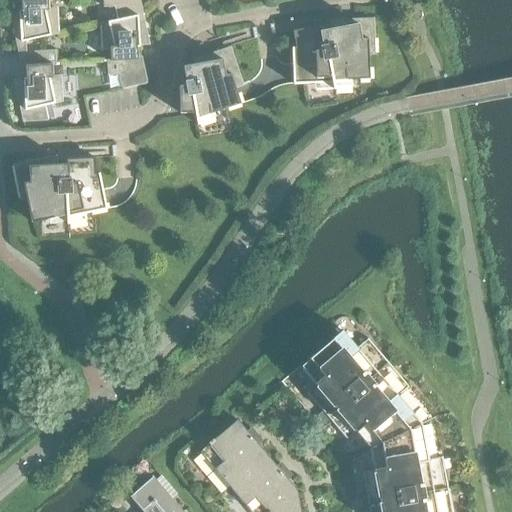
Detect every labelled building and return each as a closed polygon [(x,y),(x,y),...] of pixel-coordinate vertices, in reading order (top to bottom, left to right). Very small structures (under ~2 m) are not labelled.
[(48,0),(21,0),(22,10),(19,10),(20,19),(12,19),(17,42),(57,33),(56,8),(49,9),(48,0)] [(134,3),(133,0),(103,0),(103,7),(116,6),(119,19),(119,20),(142,15),(139,3),(134,3)] [(147,37),(142,15),(119,20),(119,19),(102,23),(103,48),(110,48),(111,60),(104,60),(104,61),(107,61),(108,74),(120,74),(138,72),(137,47),(140,47),(139,38),(147,37)] [(369,79),(369,76),(368,53),(374,53),(372,19),(341,20),(342,26),(321,30),(320,26),(293,31),(295,46),(292,48),(293,84),(319,83),(317,75),(345,71),(346,80),(369,79)] [(197,108),(209,106),(210,114),(241,104),(235,86),(242,84),(230,48),(207,57),(208,63),(185,67),(188,86),(180,86),(180,113),(197,112),(197,108)] [(56,63),(55,51),(55,50),(25,52),(26,78),(23,78),(24,87),(16,87),(24,121),(48,120),(44,105),(61,102),(60,76),(53,77),(52,65),(59,64),(59,63),(56,63)] [(144,72),(138,72),(120,74),(123,88),(146,83),(144,72)] [(81,214),(107,209),(99,173),(95,173),(94,157),(66,159),(67,164),(45,166),(44,160),(14,166),(20,198),(26,197),(31,222),(54,217),(53,208),(66,207),(81,206),(81,214)] [(452,511),(442,456),(428,459),(421,423),(398,396),(409,386),(367,338),(357,347),(342,330),(300,366),(314,383),(305,391),(347,439),(356,432),(370,448),(373,469),(362,471),(369,511),(452,511)] [(237,419),(200,451),(251,511),(300,511),(297,489),(281,471),(285,468),(281,463),(277,466),(258,443),(261,440),(257,435),(253,438),(237,419)] [(143,511),(183,511),(153,476),(130,495),(143,511)]
